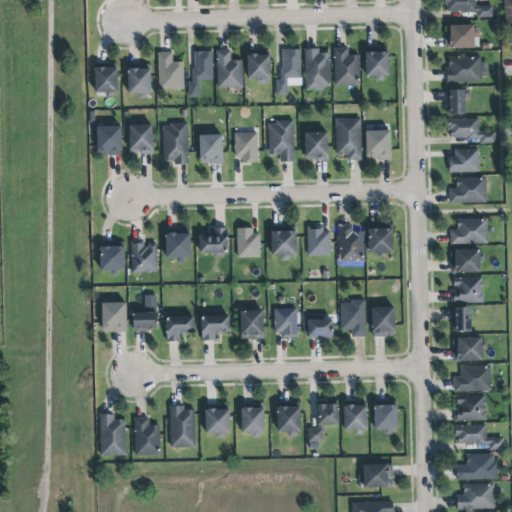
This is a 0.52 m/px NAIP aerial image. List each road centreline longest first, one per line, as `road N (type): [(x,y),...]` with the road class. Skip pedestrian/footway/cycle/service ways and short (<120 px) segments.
road 1 (residential): [(410,0),(425,511)]
road 2 (residential): [(122,195),(416,191)]
road 3 (residential): [(122,19),(411,14)]
road 4 (residential): [(132,372),(421,368)]
